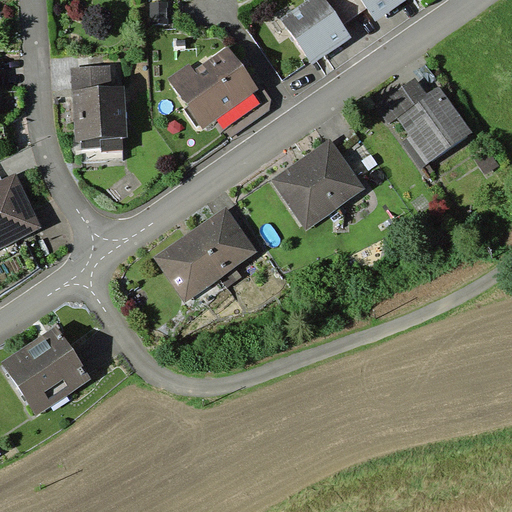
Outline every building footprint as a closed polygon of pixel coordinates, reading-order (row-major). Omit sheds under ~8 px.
[(325,0),(306,0),(280,18),(313,64),(352,36),(343,24),(325,0)] [(344,0),(325,0),(343,24),(355,15),(344,0)] [(360,0),(344,0),(355,15),(366,8),(360,0)] [(360,0),(366,8),(375,21),(405,0),(360,0)] [(168,2),(149,3),(149,24),(168,24),(168,2)] [(190,63),(168,79),(203,128),(216,119),(258,89),(228,46),(194,70),(190,63)] [(71,67),(72,89),(111,86),(110,65),(71,67)] [(417,79),(375,108),(386,125),(397,117),(410,136),(402,141),(421,169),(472,132),(439,85),(427,93),(417,79)] [(111,86),(72,89),(76,140),(81,140),(122,137),(128,137),(125,85),(111,86)] [(263,87),(258,89),(216,119),(231,137),(269,111),(271,99),(263,87)] [(123,149),(122,137),(81,140),(81,148),(101,147),(102,151),(123,149)] [(329,138),(271,179),(306,229),(365,189),(329,138)] [(500,165),(487,148),(474,157),(487,175),(500,165)] [(0,247),(43,227),(16,172),(1,180),(0,180),(0,247)] [(225,206),(153,257),(185,303),(220,278),(235,267),(257,252),(225,206)] [(242,276),(235,267),(220,278),(227,287),(242,276)] [(56,326),(2,363),(37,415),(92,379),(56,326)]
